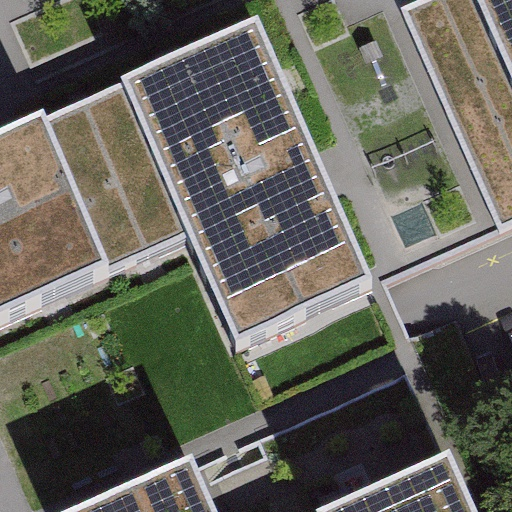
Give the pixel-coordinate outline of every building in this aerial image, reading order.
[(511,0),(460,0),(401,27),(499,242),(511,236),(511,0)] [(194,246),(236,355),(377,297),(265,28),(125,85),(194,246)] [(0,329),(194,246),(125,85),(0,138),(0,329)] [(110,511),(204,511),(189,477),(110,511)] [(371,511),(464,511),(449,478),(371,511)]
